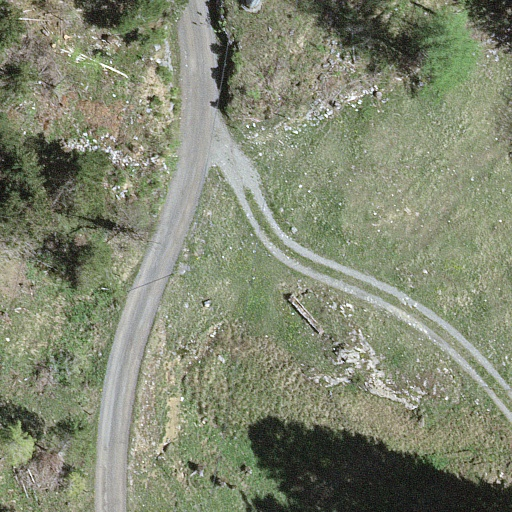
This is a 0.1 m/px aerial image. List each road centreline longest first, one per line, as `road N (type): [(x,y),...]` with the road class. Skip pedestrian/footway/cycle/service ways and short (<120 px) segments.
road 1 (track): [(183,0),(215,153),(139,361),(123,511)]
road 2 (track): [(215,153),(290,260),(437,339),(511,408)]
